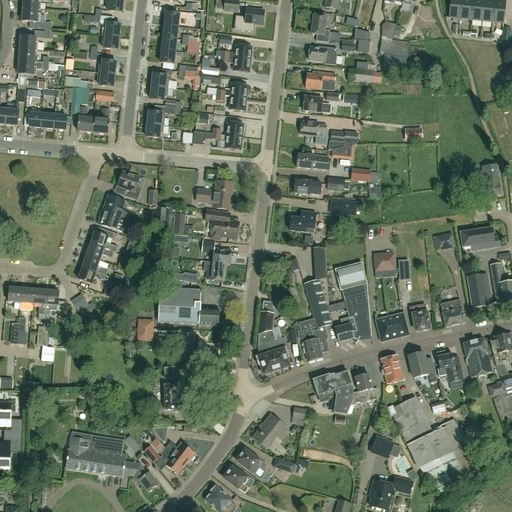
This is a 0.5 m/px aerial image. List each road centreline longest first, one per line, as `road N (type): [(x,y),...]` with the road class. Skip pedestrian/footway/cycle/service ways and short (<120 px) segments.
road 1 (residential): [(511,325),(378,352),(243,396)]
road 2 (residential): [(243,396),(267,169)]
road 3 (residential): [(0,267),(49,271),(62,263),(101,152)]
road 4 (residential): [(267,169),(285,0)]
road 5 (residential): [(124,154),(141,0)]
road 6 (residential): [(267,169),(124,154)]
road 7 (residential): [(167,511),(226,442),(243,396)]
